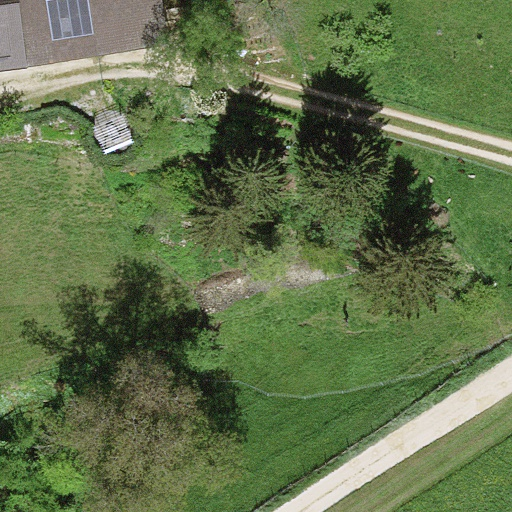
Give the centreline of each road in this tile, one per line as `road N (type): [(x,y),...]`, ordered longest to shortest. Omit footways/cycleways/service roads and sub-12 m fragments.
road 1 (track): [(143,69),(223,80),(511,153)]
road 2 (track): [(511,381),(308,511)]
